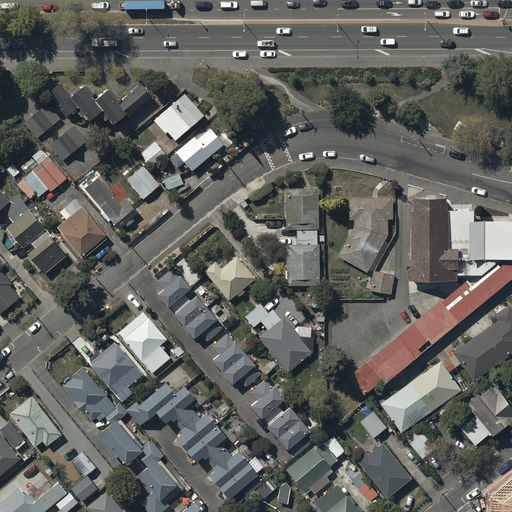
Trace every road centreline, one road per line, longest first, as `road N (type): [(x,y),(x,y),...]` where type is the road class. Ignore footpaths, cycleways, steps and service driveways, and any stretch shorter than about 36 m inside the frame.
road 1 (residential): [(511,183),(356,141),(293,145),(249,168),(0,369)]
road 2 (trunk): [(511,37),(0,38)]
